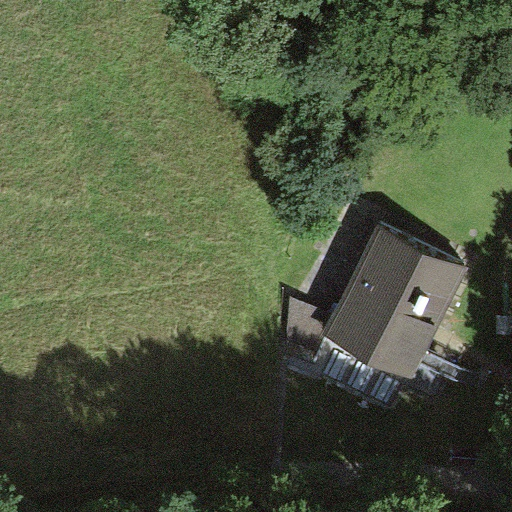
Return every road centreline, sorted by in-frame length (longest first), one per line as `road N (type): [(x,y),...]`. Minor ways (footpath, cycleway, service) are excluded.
road 1 (track): [(0,498),(370,473)]
road 2 (track): [(511,461),(471,457),(370,473)]
